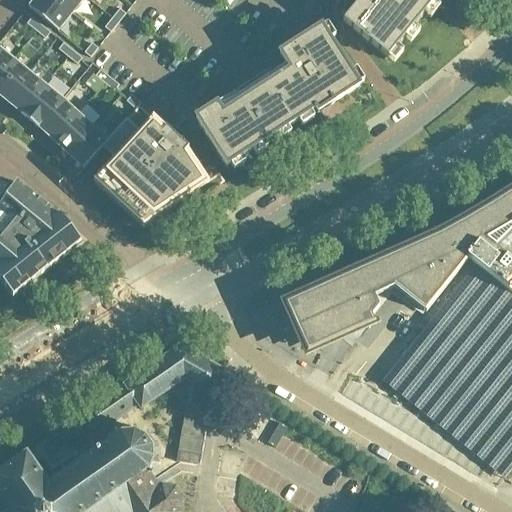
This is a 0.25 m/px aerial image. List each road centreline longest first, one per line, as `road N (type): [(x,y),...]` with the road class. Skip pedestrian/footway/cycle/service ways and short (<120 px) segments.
road 1 (residential): [(505,511),(275,373),(227,332),(192,276)]
road 2 (secondary): [(192,276),(416,154),(511,89)]
road 3 (residential): [(9,143),(166,291)]
road 4 (secondary): [(166,291),(0,393)]
